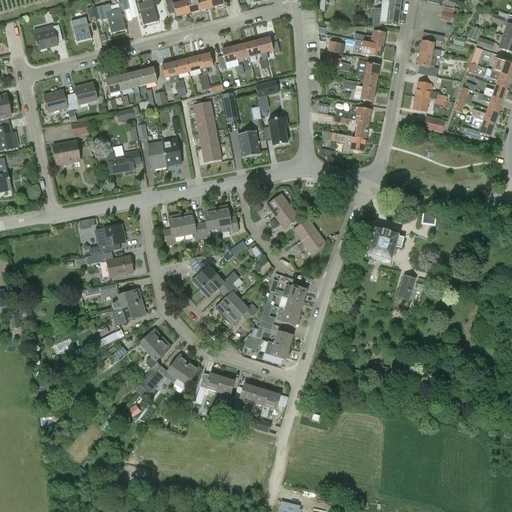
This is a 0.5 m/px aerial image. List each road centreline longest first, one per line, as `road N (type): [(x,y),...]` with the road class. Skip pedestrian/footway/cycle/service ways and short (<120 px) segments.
road 1 (residential): [(22,78),(294,6)]
road 2 (residential): [(377,189),(411,0)]
road 3 (residential): [(303,168),(294,6)]
road 4 (residential): [(330,272),(257,241),(239,219),(234,180)]
road 5 (residential): [(235,362),(175,329),(153,259)]
road 6 (residential): [(52,216),(22,78)]
road 7 (unclassified): [(511,201),(422,204),(377,189)]
road 8 (residential): [(235,362),(153,259)]
